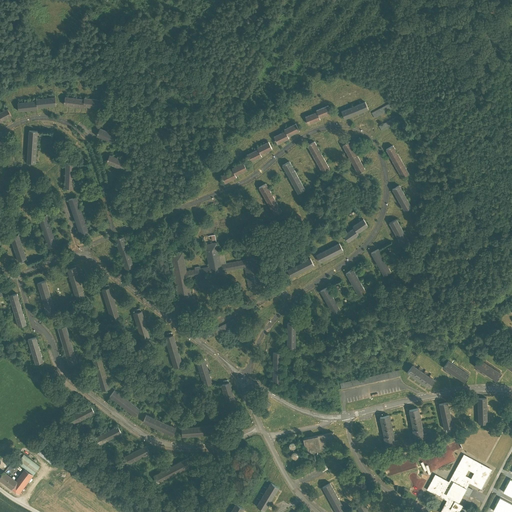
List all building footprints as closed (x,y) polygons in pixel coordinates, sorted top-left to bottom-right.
[(65,96),(64,105),(83,108),(83,106),(102,109),(103,100),(84,98),(84,99),(65,96)] [(37,109),(37,108),(56,106),(55,97),(36,99),(36,101),(18,103),(18,111),(37,109)] [(341,112),(344,119),(368,109),(365,102),(341,112)] [(372,113),(374,118),(393,108),(390,103),(372,113)] [(320,120),(319,118),(331,113),(328,106),(316,110),(317,112),(305,117),(308,124),(320,120)] [(0,121),(11,116),(7,108),(0,112),(0,121)] [(379,126),(382,131),(400,121),(397,116),(379,126)] [(289,138),(288,136),(299,131),(295,123),(284,129),(285,131),(274,137),(277,144),(289,138)] [(100,128),(96,136),(114,143),(117,135),(100,128)] [(29,131),(27,162),(35,163),(38,131),(29,131)] [(261,156),(261,154),(272,149),(268,142),(257,147),(258,149),(246,155),(250,162),(261,156)] [(314,142),(307,146),(323,173),(330,169),(314,142)] [(349,142),(342,145),(358,173),(365,169),(349,142)] [(386,149),(401,177),(408,173),(393,145),(386,149)] [(106,162),(124,170),(127,162),(109,155),(106,162)] [(282,165),(298,193),(305,189),(290,161),(282,165)] [(65,188),(73,188),(74,163),(66,162),(65,188)] [(236,177),(235,175),(247,170),(243,163),(232,168),(233,170),(221,176),(225,183),(236,177)] [(259,187),(274,215),(281,211),(266,183),(259,187)] [(399,185),(392,189),(405,212),(412,208),(399,185)] [(69,199),(81,236),(88,233),(76,197),(69,199)] [(38,218),(48,248),(57,246),(47,215),(38,218)] [(343,235),(348,241),(358,234),(357,233),(368,225),(363,219),(353,226),(354,228),(343,235)] [(389,223),(402,245),(409,241),(396,219),(389,223)] [(10,237),(18,261),(27,259),(19,234),(10,237)] [(215,234),(203,237),(205,245),(216,243),(215,234)] [(120,251),(125,269),(134,266),(128,248),(127,249),(124,236),(115,239),(119,251),(120,251)] [(216,243),(205,245),(209,267),(200,269),(200,266),(194,268),(195,270),(186,271),(182,253),(170,255),(179,302),(191,300),(187,278),(211,274),(211,276),(222,274),(222,272),(245,267),(249,289),(261,286),(256,258),(220,265),(216,243)] [(316,255),(320,262),(343,250),(339,243),(316,255)] [(371,253),(383,275),(390,271),(378,249),(371,253)] [(287,269),(291,277),(314,265),(310,258),(287,269)] [(67,270),(77,300),(85,298),(75,267),(67,270)] [(346,273),(358,295),(365,291),(353,269),(346,273)] [(37,283),(47,313),(55,311),(46,281),(37,283)] [(102,290),(111,320),(119,317),(110,287),(102,290)] [(320,291),(333,313),(340,309),(327,287),(320,291)] [(9,296),(18,326),(26,324),(17,293),(9,296)] [(133,313),(143,344),(151,341),(142,311),(133,313)] [(288,323),(287,348),(295,348),(296,323),(288,323)] [(58,327),(69,364),(77,362),(66,325),(58,327)] [(165,337),(174,368),(182,365),(173,335),(165,337)] [(28,339),(36,363),(43,361),(36,337),(28,339)] [(273,352),(273,384),(281,384),(281,352),(273,352)] [(93,359),(102,390),(110,388),(101,357),(93,359)] [(196,361),(204,386),(212,383),(205,359),(196,361)] [(496,380),(501,372),(479,359),(474,366),(496,380)] [(464,381),(469,374),(447,360),(442,367),(464,381)] [(429,388),(435,379),(412,364),(408,370),(415,375),(414,377),(429,388)] [(400,370),(340,382),(341,387),(401,376),(400,370)] [(221,385),(228,409),(237,407),(229,382),(221,385)] [(110,396),(135,415),(140,409),(115,390),(110,396)] [(478,423),(487,423),(487,397),(477,398),(478,423)] [(453,426),(448,401),(438,403),(444,431),(452,430),(451,427),(453,426)] [(68,417),(72,424),(95,412),(91,405),(68,417)] [(424,437),(418,408),(408,410),(414,439),(424,437)] [(147,414),(143,422),(172,435),(176,428),(147,414)] [(389,414),(379,416),(384,444),(395,442),(389,414)] [(95,437),(99,444),(121,433),(117,425),(95,437)] [(182,428),(183,436),(214,433),(213,425),(182,428)] [(333,432),(302,437),(305,450),(335,445),(333,432)] [(488,459),(502,466),(511,444),(511,436),(501,432),(488,459)] [(474,452),(484,456),(489,441),(479,438),(474,452)] [(437,451),(438,468),(456,461),(453,452),(462,449),(459,441),(451,441),(451,446),(450,446),(437,451)] [(123,456),(127,464),(150,452),(146,445),(123,456)] [(53,460),(41,450),(39,453),(50,463),(53,460)] [(26,470),(33,475),(39,466),(24,454),(17,462),(26,470)] [(482,489),(492,468),(462,454),(450,481),(434,474),(427,490),(447,499),(440,511),(458,511),(462,504),(459,503),(468,483),(482,489)] [(154,475),(157,482),(191,465),(187,458),(154,475)] [(17,483),(12,489),(19,494),(33,475),(26,470),(16,482),(17,483)] [(16,482),(4,473),(0,477),(0,478),(12,489),(17,483),(16,482)] [(503,492),(509,478),(500,474),(493,488),(503,492)] [(256,506),(264,511),(278,488),(270,483),(256,506)] [(322,487),(336,511),(342,511),(345,510),(330,483),(322,487)] [(468,486),(464,494),(469,496),(473,489),(468,486)] [(511,511),(511,492),(502,511),(511,511)] [(493,511),(499,498),(490,493),(483,507),(493,511)] [(357,505),(360,511),(370,511),(364,501),(357,505)]
